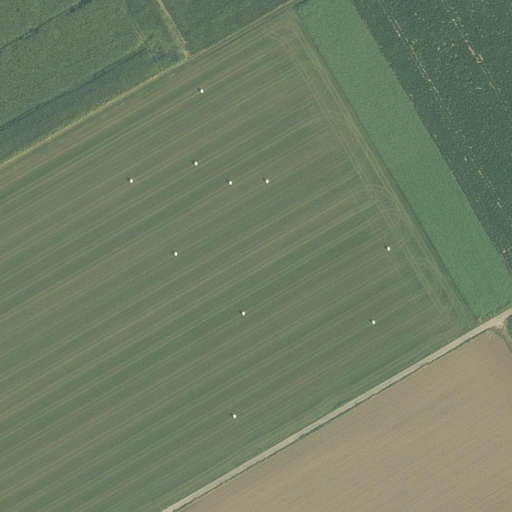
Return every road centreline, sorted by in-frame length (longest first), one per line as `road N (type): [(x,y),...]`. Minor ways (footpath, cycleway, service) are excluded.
road 1 (track): [(511,311),(167,511)]
road 2 (track): [(298,0),(0,173)]
